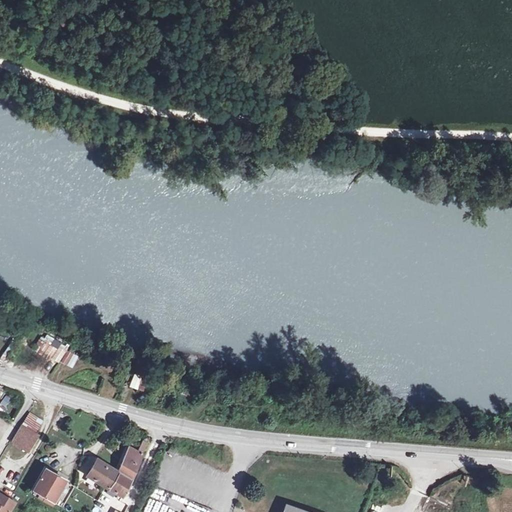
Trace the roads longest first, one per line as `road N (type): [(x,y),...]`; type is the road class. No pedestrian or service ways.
road 1 (tertiary): [(0,375),(168,424),(263,439)]
road 2 (tertiary): [(263,439),(511,467)]
road 3 (tertiary): [(511,450),(263,439)]
